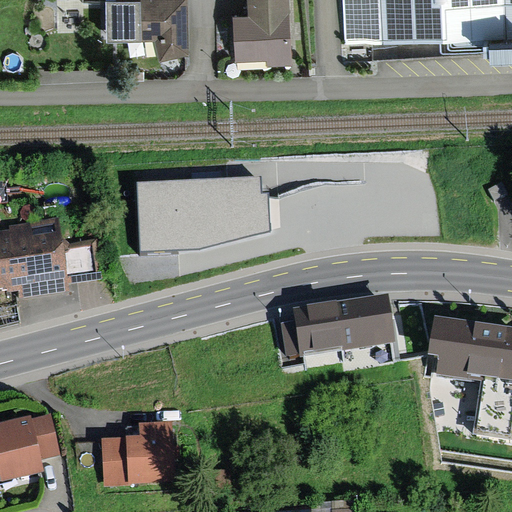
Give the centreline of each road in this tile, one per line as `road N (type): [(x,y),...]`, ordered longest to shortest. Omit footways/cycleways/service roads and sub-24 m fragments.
road 1 (primary): [(0,362),(324,279),(435,270),(511,279)]
road 2 (residential): [(511,83),(203,91)]
road 3 (residential): [(203,91),(0,97)]
